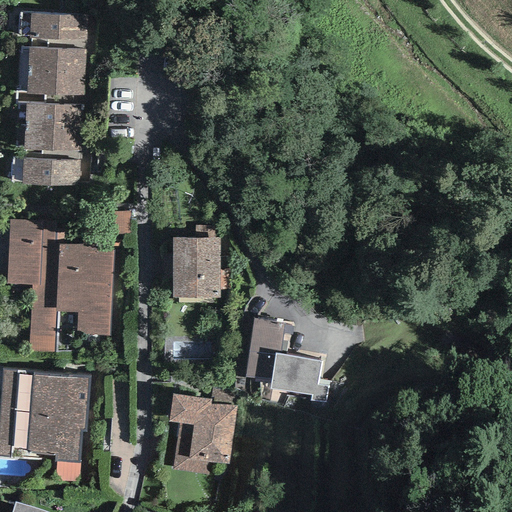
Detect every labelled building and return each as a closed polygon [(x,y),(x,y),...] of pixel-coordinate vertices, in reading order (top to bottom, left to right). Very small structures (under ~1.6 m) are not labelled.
[(87,16),(30,13),(29,37),(86,40),(87,16)] [(85,50),(28,48),(26,94),(83,97),(85,50)] [(80,152),(82,108),(24,107),(23,150),(80,152)] [(78,186),(79,161),(22,158),(21,184),(78,186)] [(131,211),(113,211),(112,234),(130,235),(131,211)] [(56,222),(9,220),(6,284),(32,285),(29,351),(54,352),(56,312),(78,313),(77,334),(109,336),(113,250),(95,250),(95,245),(83,245),(69,244),(69,229),(56,229),(56,222)] [(84,221),(83,245),(95,245),(96,221),(84,221)] [(219,298),(219,238),(172,238),(172,255),(163,256),(163,277),(172,277),(172,298),(219,298)] [(283,323),(253,319),(245,376),(271,380),(275,355),(279,355),(283,323)] [(279,355),(275,355),(271,380),(269,389),(311,397),(310,402),(324,403),(327,387),(317,387),(320,362),(279,355)] [(86,432),(89,377),(33,374),(33,372),(2,370),(0,402),(0,455),(55,459),(54,462),(79,464),(81,432),(86,432)] [(235,407),(210,404),(211,399),(171,395),(169,421),(177,422),(172,471),(208,475),(209,462),(229,464),(235,407)]
